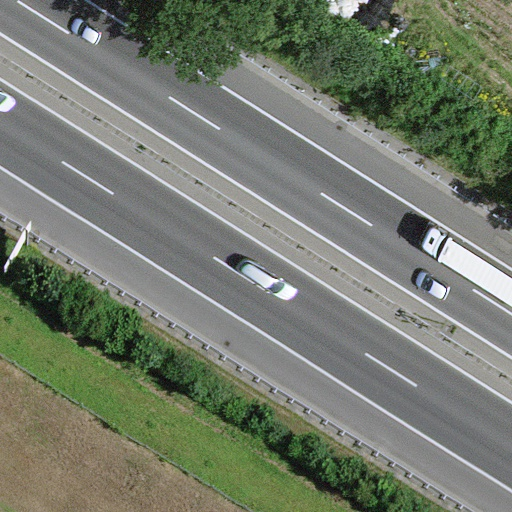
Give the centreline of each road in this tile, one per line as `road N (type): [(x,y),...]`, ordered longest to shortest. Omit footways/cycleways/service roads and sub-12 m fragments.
road 1 (motorway): [(0,126),(511,453)]
road 2 (motorway): [(511,321),(5,0)]
